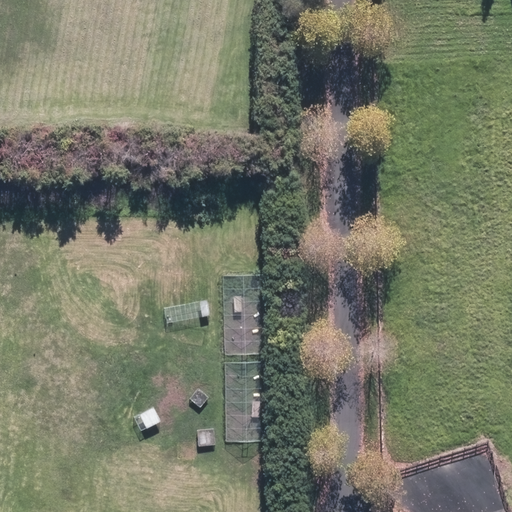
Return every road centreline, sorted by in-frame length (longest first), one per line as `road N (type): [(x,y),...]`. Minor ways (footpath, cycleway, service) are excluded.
road 1 (track): [(331,511),(343,467),(346,390),(350,0)]
road 2 (track): [(356,511),(477,476)]
